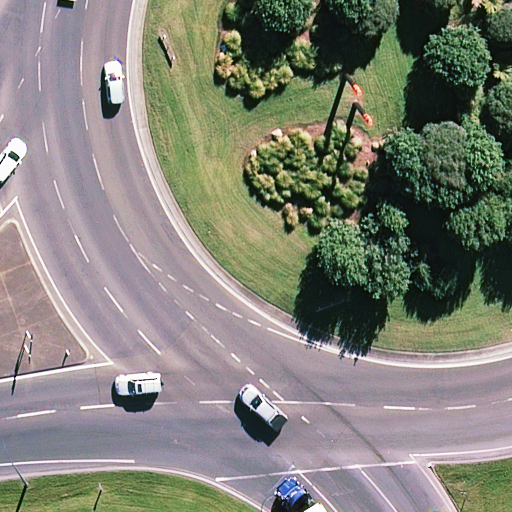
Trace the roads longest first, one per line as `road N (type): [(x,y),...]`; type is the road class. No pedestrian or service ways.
road 1 (trunk): [(264,397),(169,325),(97,228),(63,95),(68,1)]
road 2 (trunk): [(264,397),(0,420)]
road 3 (trunk): [(511,399),(409,411),(266,398)]
road 4 (primary): [(366,511),(266,398)]
road 5 (trunk): [(0,124),(68,1)]
